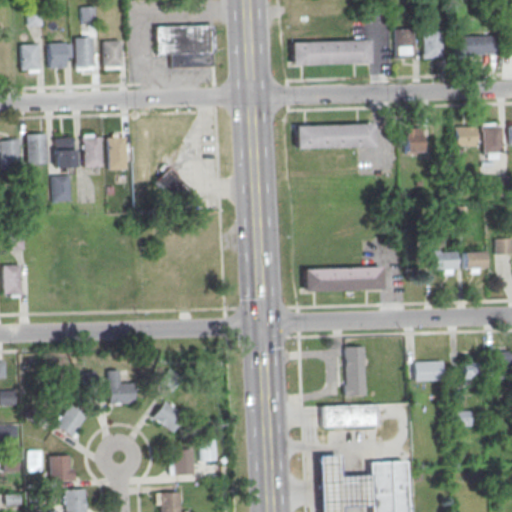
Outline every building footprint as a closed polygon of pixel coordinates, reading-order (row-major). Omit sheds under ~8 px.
[(25,9),(39,8),(40,25),(25,26),(25,9)] [(211,67),(211,24),(153,25),(153,54),(168,53),(168,67),(211,67)] [(393,58),(412,58),(412,28),(393,28),(393,58)] [(421,30),(421,58),(439,58),(439,30),(421,30)] [(495,35),(451,36),(451,55),(495,54),(495,35)] [(511,35),(503,35),(503,52),(511,52),(511,35)] [(72,39),(90,38),(91,67),(73,68),(72,39)] [(100,42),(118,41),(119,66),(102,67),(100,42)] [(289,44),(367,41),(367,64),(290,67),(289,44)] [(45,43),(62,42),(64,68),(46,69),(45,43)] [(18,45),(35,44),(37,69),(19,70),(18,45)] [(500,158),(500,123),(479,123),(479,158),(500,158)] [(293,128),(371,125),(372,148),(294,151),(293,128)] [(452,128),(472,127),(473,145),(452,146),(452,128)] [(402,152),(420,152),(420,128),(402,128),(402,152)] [(24,135),(44,134),(45,164),(25,165),(24,135)] [(80,138),(98,137),(99,166),(82,167),(80,138)] [(105,138),(122,137),(124,169),(106,170),(105,138)] [(0,139),(15,139),(17,168),(0,168),(0,139)] [(53,140),(71,139),(72,168),(54,169),(53,140)] [(169,201),(185,186),(166,165),(150,180),(169,201)] [(50,176),(67,175),(68,200),(51,201),(50,176)] [(489,177),(505,177),(506,193),(490,194),(489,177)] [(7,233),(21,232),(22,249),(7,249),(7,233)] [(493,238),(509,238),(510,254),(494,255),(493,238)] [(453,250),(430,250),(430,270),(439,270),(439,273),(453,273),(453,250)] [(460,251),(460,270),(481,270),(481,251),(460,251)] [(0,265),(17,265),(18,295),(1,296),(0,265)] [(301,271),(379,268),(379,291),(302,293),(301,271)] [(341,345),(341,395),(363,395),(363,345),(341,345)] [(511,350),(492,350),(492,379),(511,379),(511,350)] [(412,380),(440,380),(440,360),(412,360),(412,380)] [(476,361),(460,361),(460,379),(476,379),(476,361)] [(131,403),(131,382),(117,382),(117,370),(105,370),(106,403),(131,403)] [(0,389),(13,389),(13,406),(0,406),(0,389)] [(149,417),(171,432),(183,414),(161,399),(149,417)] [(374,424),(374,403),(317,404),(318,426),(374,424)] [(83,416),(67,404),(52,424),(69,436),(83,416)] [(469,425),(469,410),(450,410),(450,425),(469,425)] [(0,425),(14,425),(14,442),(0,442),(0,425)] [(170,450),(190,449),(191,474),(171,475),(170,450)] [(369,504),(367,472),(337,474),(336,452),(314,453),(316,511),(338,511),(338,505),(369,504)] [(47,458),(67,457),(68,481),(48,482),(47,458)] [(0,458),(17,458),(17,471),(1,472),(0,458)] [(367,511),(366,460),(401,459),(402,511),(367,511)] [(63,511),(62,491),(82,490),(82,511),(63,511)] [(157,511),(157,492),(177,491),(177,511),(157,511)]
